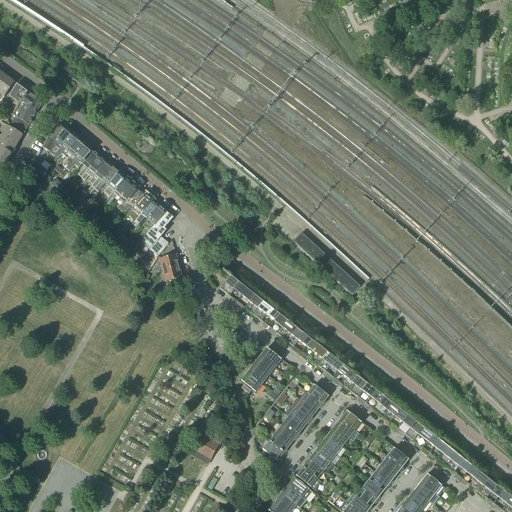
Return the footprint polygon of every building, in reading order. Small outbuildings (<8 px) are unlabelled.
[(0,94),(5,98),(15,84),(0,72),(0,94)] [(20,105),(21,103),(27,93),(17,85),(9,97),(20,105)] [(40,102),(27,93),(21,103),(37,112),(41,106),(42,106),(40,102)] [(16,117),(11,125),(24,133),(37,112),(21,103),(20,105),(13,117),(13,116),(16,117)] [(8,126),(2,136),(17,145),(23,135),(8,126)] [(56,143),(56,142),(56,143),(66,129),(63,127),(55,128),(48,140),(43,149),(49,153),(56,143)] [(56,143),(50,153),(54,156),(72,134),(66,129),(56,143),(56,142),(56,143)] [(72,134),(54,156),(58,159),(62,155),(65,157),(68,153),(79,140),(72,134)] [(0,139),(0,147),(1,149),(11,155),(17,145),(2,136),(0,139)] [(63,166),(67,169),(86,146),(79,140),(68,153),(72,156),(63,166)] [(78,169),(82,164),(93,151),(86,146),(67,169),(66,169),(69,172),(74,166),(78,169)] [(1,149),(0,150),(0,157),(7,162),(11,155),(1,149)] [(85,167),(78,176),(81,178),(99,157),(93,151),(82,164),(85,167)] [(99,157),(81,178),(81,179),(85,181),(89,176),(92,179),(106,163),(99,157)] [(34,163),(32,167),(36,170),(38,171),(40,167),(41,165),(35,161),(34,163)] [(90,195),(94,190),(112,168),(106,163),(92,179),(89,182),(93,185),(87,193),(90,195)] [(47,171),(44,168),(42,169),(40,167),(38,171),(43,176),(47,171)] [(57,167),(54,170),(61,176),(64,172),(57,167)] [(108,187),(119,174),(112,168),(94,190),(98,193),(105,184),(108,187)] [(108,187),(103,193),(110,198),(126,179),(119,174),(108,187)] [(63,187),(55,179),(52,183),(60,190),(63,187)] [(110,198),(108,201),(111,203),(115,199),(118,202),(121,198),(132,185),(126,179),(110,198)] [(139,190),(132,185),(121,198),(118,202),(122,205),(118,209),(121,212),(139,190)] [(511,327),(506,321),(482,299),(455,274),(424,247),(387,215),(364,196),(363,198),(386,216),(423,248),(453,275),(480,300),(504,323),(511,330),(511,309),(490,289),(463,264),(433,237),(395,205),(372,186),(371,188),(394,206),(431,239),(462,266),(489,290),(511,312),(511,327)] [(131,206),(134,208),(145,195),(139,190),(121,212),(122,213),(124,211),(125,212),(131,206)] [(134,221),(135,223),(153,202),(145,195),(134,208),(134,209),(129,215),(134,221)] [(80,208),(85,212),(86,213),(94,204),(88,199),(80,208)] [(148,220),(159,207),(153,202),(135,223),(134,223),(138,226),(145,218),(148,220)] [(145,230),(140,236),(144,238),(146,236),(157,222),(165,212),(159,207),(148,220),(143,226),(146,229),(145,230)] [(144,239),(140,243),(149,250),(158,257),(159,256),(168,245),(160,238),(166,231),(164,229),(171,220),(171,217),(165,212),(157,222),(146,236),(144,238),(144,239)] [(93,219),(100,224),(103,221),(96,215),(93,218),(93,219)] [(100,224),(105,229),(108,225),(103,221),(100,224)] [(108,225),(105,229),(111,233),(114,230),(108,225)] [(117,230),(113,235),(119,240),(123,235),(117,230)] [(345,290),(351,296),(352,296),(353,296),(353,295),(356,291),(358,290),(359,288),(360,288),(360,287),(359,287),(359,286),(303,235),(302,234),(301,234),(300,234),(299,236),(295,241),(294,241),(294,242),(294,243),(294,244),(295,245),(323,269),(339,284),(345,290)] [(160,259),(163,271),(179,267),(176,255),(160,259)] [(179,267),(163,271),(166,282),(167,282),(170,291),(179,289),(176,280),(182,278),(179,267)] [(234,290),(242,296),(247,289),(231,276),(220,290),(229,297),(234,290)] [(244,309),(253,315),(263,302),(247,289),(242,296),(249,302),(244,309)] [(228,301),(234,306),(237,302),(231,297),(228,301)] [(237,302),(234,306),(240,310),(243,307),(237,302)] [(266,315),(274,321),(279,315),(263,302),(253,315),(261,322),(266,315)] [(276,334),(285,341),(295,327),(279,315),(274,321),(282,327),(276,334)] [(260,326),(266,331),(269,327),(263,323),(260,326)] [(269,327),(266,331),(272,336),(275,332),(269,327)] [(298,341),(306,347),(311,340),(295,327),(285,341),(293,347),(298,341)] [(308,359),(317,366),(327,353),(311,340),(306,347),(314,353),(308,359)] [(293,352),(298,356),(301,353),(295,348),(293,352)] [(267,349),(260,357),(275,369),(282,360),(267,349)] [(301,353),(298,356),(304,361),(307,357),(301,353)] [(331,366),(338,372),(343,365),(327,353),(317,366),(325,373),(331,366)] [(260,357),(254,365),(269,377),(275,369),(260,357)] [(254,365),(248,373),(262,385),(269,377),(254,365)] [(340,385),(349,391),(359,378),(343,365),(338,372),(346,378),(340,385)] [(262,385),(248,373),(241,382),(245,384),(241,389),(249,394),(252,390),(256,393),(262,385)] [(289,373),(285,377),(290,381),(294,376),(289,373)] [(325,377),(331,382),(333,378),(327,373),(325,377)] [(290,381),(285,377),(282,381),(287,385),(290,381)] [(295,378),(292,382),(297,386),(300,382),(295,378)] [(333,378),(331,382),(337,386),(339,383),(333,378)] [(363,391),(370,397),(375,390),(359,378),(349,391),(358,398),(363,391)] [(297,386),(292,382),(289,387),(293,390),(297,386)] [(314,386),(307,394),(322,406),(329,397),(314,386)] [(276,389),(273,393),(277,397),(281,392),(276,389)] [(373,410),(381,416),(392,403),(375,390),(370,397),(378,403),(373,410)] [(277,397),(273,393),(269,397),(274,401),(277,397)] [(283,394),(279,398),(284,402),(288,398),(283,394)] [(307,394),(301,402),(316,414),(322,406),(307,394)] [(284,402),(279,398),(276,403),(281,406),(284,402)] [(297,399),(291,407),(309,422),(316,414),(301,402),(297,399)] [(357,402),(363,407),(366,403),(360,399),(357,402)] [(366,403),(363,407),(369,411),(371,408),(366,403)] [(395,417),(402,422),(408,416),(392,403),(381,416),(390,423),(395,417)] [(309,422),(291,407),(284,415),(288,418),(303,430),(309,422)] [(270,410),(267,414),(271,418),(275,414),(270,410)] [(347,412),(340,420),(355,432),(362,423),(347,412)] [(271,418),(267,414),(263,419),(268,422),(271,418)] [(405,435),(413,442),(424,428),(408,416),(402,422),(410,428),(405,435)] [(288,418),(282,426),(297,438),(303,430),(288,418)] [(334,428),(349,440),(353,443),(359,435),(355,432),(340,420),(334,428)] [(389,427),(395,432),(398,428),(392,424),(389,427)] [(258,426),(254,430),(259,434),(262,430),(258,426)] [(282,426),(276,434),(290,446),(297,438),(282,426)] [(334,428),(328,436),(342,448),(349,440),(334,428)] [(398,428),(395,432),(401,437),(404,433),(398,428)] [(427,442),(434,448),(440,441),(424,428),(413,442),(422,449),(427,442)] [(259,434),(254,430),(251,435),(255,438),(259,434)] [(191,455),(208,465),(221,441),(204,432),(191,455)] [(276,434),(269,442),(284,454),(290,446),(276,434)] [(328,436),(321,444),(336,456),(342,448),(328,436)] [(369,436),(365,440),(370,444),(374,439),(369,436)] [(370,444),(365,440),(362,444),(367,448),(370,444)] [(375,441),(372,445),(377,449),(380,445),(375,441)] [(437,460),(445,467),(456,454),(440,441),(434,448),(442,454),(437,460)] [(284,454),(269,442),(263,451),(266,454),(263,458),(271,463),(274,459),(277,462),(284,454)] [(321,444),(315,452),(330,464),(336,456),(321,444)] [(377,449),(372,445),(369,450),(373,453),(377,449)] [(394,449),(387,457),(402,469),(409,460),(394,449)] [(421,453),(427,458),(430,454),(424,449),(421,453)] [(47,453),(46,452),(45,451),(43,450),(42,450),(41,450),(39,451),(38,452),(37,453),(37,454),(37,456),(38,457),(38,458),(40,459),(42,460),(43,460),(45,459),(46,458),(47,457),(47,455),(47,453)] [(315,452),(309,460),(324,472),(327,474),(333,466),(330,464),(315,452)] [(356,452),(353,456),(358,460),(361,455),(356,452)] [(430,454),(427,458),(433,462),(436,458),(430,454)] [(459,467),(466,473),(472,466),(456,454),(445,467),(454,474),(459,467)] [(358,460),(353,456),(349,460),(354,464),(358,460)] [(363,457),(359,461),(364,465),(368,461),(363,457)] [(387,457),(381,465),(396,477),(402,469),(387,457)] [(309,460),(302,468),(317,480),(324,472),(309,460)] [(364,465),(359,461),(356,466),(361,469),(364,465)] [(381,465),(375,473),(389,485),(396,477),(381,465)] [(469,486),(477,492),(488,479),(472,466),(466,473),(474,479),(469,486)] [(302,468),(300,472),(296,477),(315,492),(321,483),(317,480),(302,468)] [(344,468),(340,472),(345,476),(348,472),(344,468)] [(345,476),(340,472),(337,476),(341,480),(345,476)] [(350,473),(347,477),(352,481),(355,477),(350,473)] [(375,473),(368,481),(383,493),(389,485),(375,473)] [(453,478),(459,483),(462,479),(456,474),(453,478)] [(420,483),(435,495),(438,497),(445,489),(427,475),(420,483)] [(352,481),(347,477),(343,482),(348,485),(352,481)] [(294,479),(288,487),(305,501),(312,492),(294,479)] [(462,479),(459,483),(465,487),(468,484),(462,479)] [(491,492),(498,498),(504,491),(488,479),(477,492),(486,499),(491,492)] [(368,481),(362,489),(377,501),(383,493),(368,481)] [(420,483),(414,491),(429,503),(435,495),(420,483)] [(331,484),(328,488),(332,492),(336,488),(331,484)] [(288,487),(281,495),(296,507),(299,509),(305,501),(288,487)] [(332,492),(328,488),(324,492),(329,496),(332,492)] [(338,489),(334,493),(339,497),(342,493),(338,489)] [(362,489),(356,497),(370,509),(377,501),(362,489)] [(414,491),(408,499),(423,511),(429,503),(414,491)] [(511,511),(511,497),(504,491),(498,498),(506,504),(501,511),(502,511),(511,511)] [(339,497),(334,493),(331,498),(335,501),(339,497)] [(281,495),(275,503),(286,511),(292,511),(296,507),(281,495)] [(346,502),(345,502),(357,511),(368,511),(370,509),(356,497),(352,495),(346,503),(346,502)] [(408,499),(401,507),(407,511),(421,511),(423,511),(408,499)] [(449,499),(446,503),(450,507),(454,503),(449,499)] [(485,503),(491,508),(494,504),(488,500),(485,503)] [(316,502),(313,507),(318,510),(321,506),(316,502)] [(357,511),(349,505),(345,502),(339,511),(340,511),(357,511)] [(286,511),(275,503),(268,511),(269,511),(286,511)] [(450,507),(446,503),(442,508),(447,511),(450,507)]
